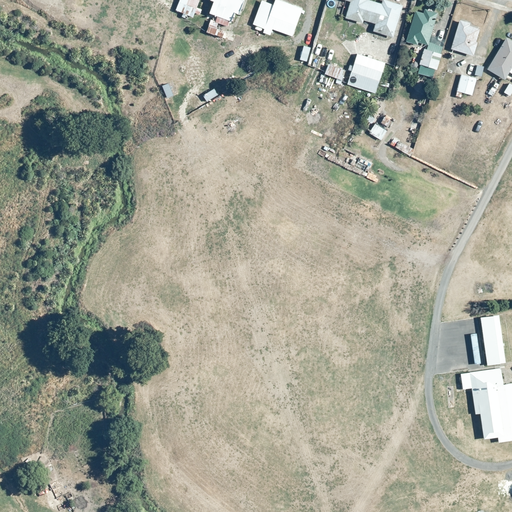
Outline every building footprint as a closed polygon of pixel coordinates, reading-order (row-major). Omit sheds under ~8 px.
[(200,0),(180,0),(177,10),(197,15),(200,0)] [(209,13),(215,15),(213,21),(227,26),(228,19),(230,20),(232,12),(239,14),(243,0),(209,0),(209,1),(213,2),(209,13)] [(261,0),(253,22),(293,36),(302,7),(281,0),(275,0),(274,4),(273,4),(262,0),(261,0)] [(347,0),(352,1),(347,17),(364,23),(365,20),(377,24),(375,31),(394,37),(404,6),(385,0),(383,0),(383,4),(371,0),(347,0)] [(427,44),(429,45),(430,42),(438,16),(417,10),(408,42),(419,45),(420,42),(427,44)] [(482,28),(459,22),(453,50),(475,55),(482,28)] [(226,32),(208,25),(206,32),(224,39),(226,32)] [(511,83),(511,41),(504,37),(486,70),(511,84),(511,83)] [(445,46),(430,42),(429,45),(427,44),(419,73),(436,78),(445,46)] [(387,63),(357,53),(347,83),(377,93),(387,63)] [(347,70),(337,66),(333,77),(343,80),(347,70)] [(478,78),(463,74),(459,91),(474,95),(478,78)] [(389,129),(381,125),(376,135),(383,139),(389,129)] [(507,363),(501,315),(482,317),(488,365),(507,363)] [(511,383),(505,384),(502,367),(462,373),(465,389),(473,387),(477,414),(482,413),(486,439),(500,437),(501,442),(511,440),(511,383)]
